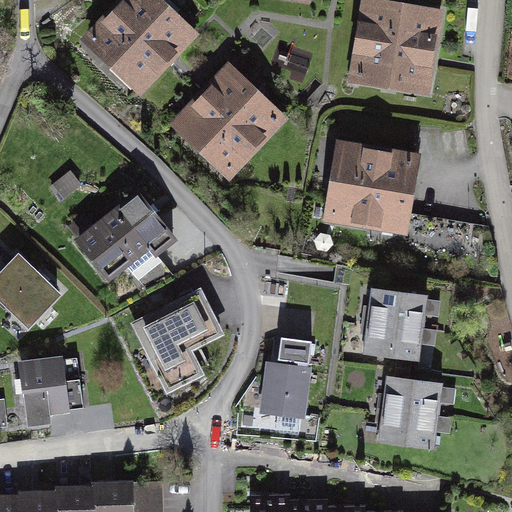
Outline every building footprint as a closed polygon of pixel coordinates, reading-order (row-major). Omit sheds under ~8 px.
[(155,0),(132,0),(89,47),(140,95),(194,37),(155,0)] [(375,0),(367,44),(437,56),(446,0),(375,0)] [(238,65),(179,125),(235,179),(294,119),(238,65)] [(351,147),(338,216),(418,231),(431,163),(351,147)] [(146,191),(83,245),(115,282),(178,228),(146,191)] [(25,256),(0,281),(0,300),(33,332),(67,297),(25,256)] [(438,295),(382,286),(377,319),(433,328),(438,295)] [(194,312),(152,331),(176,383),(218,364),(194,312)] [(428,359),(433,328),(377,319),(373,351),(428,359)] [(276,362),(270,414),(310,419),(320,344),(293,341),(290,363),(276,362)] [(69,361),(23,366),(30,426),(76,421),(69,361)] [(451,389),(396,381),(391,414),(446,423),(451,389)] [(442,454),(446,423),(391,414),(386,446),(442,454)] [(95,497),(95,511),(134,511),(134,495),(95,497)] [(290,495),(251,495),(251,511),(289,511),(290,501),(290,495)] [(95,511),(95,497),(55,498),(55,511),(95,511)] [(17,500),(17,511),(55,511),(55,498),(17,500)] [(17,511),(17,500),(0,500),(0,511),(17,511)] [(290,501),(289,511),(327,511),(328,507),(328,500),(290,501)]
